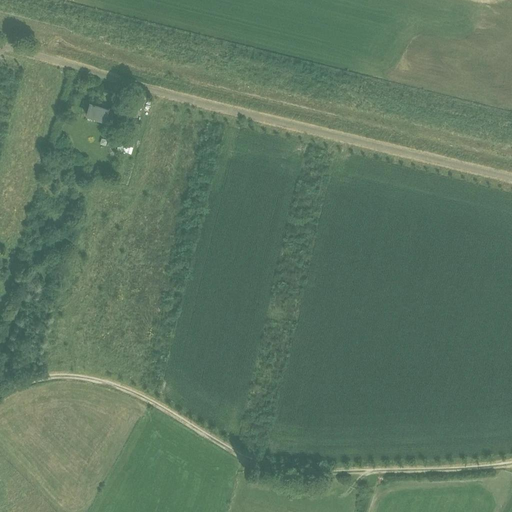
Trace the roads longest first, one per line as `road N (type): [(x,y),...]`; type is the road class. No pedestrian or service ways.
road 1 (track): [(511,463),(291,472),(256,463),(141,397),(85,377),(42,376),(0,393)]
road 2 (unclassified): [(511,178),(0,46)]
